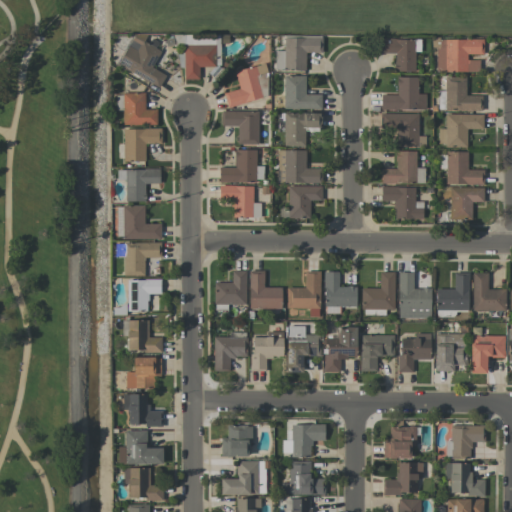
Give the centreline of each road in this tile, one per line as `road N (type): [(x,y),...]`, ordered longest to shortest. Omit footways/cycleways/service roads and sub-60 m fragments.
road 1 (residential): [(188,110),(190,511)]
road 2 (residential): [(511,242),(189,240)]
road 3 (residential): [(511,405),(190,404)]
road 4 (residential): [(352,75),(349,242)]
